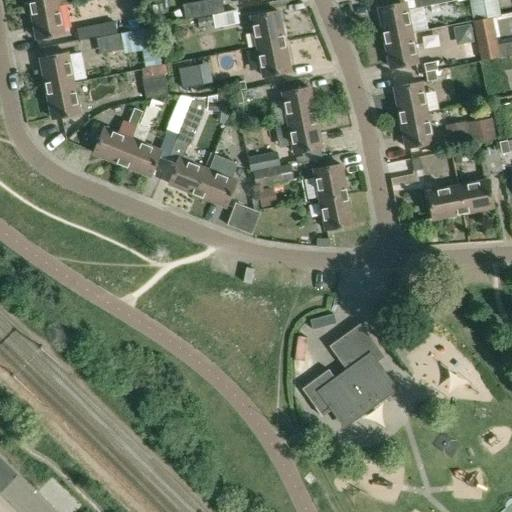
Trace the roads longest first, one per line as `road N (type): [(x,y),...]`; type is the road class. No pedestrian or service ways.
road 1 (residential): [(390,262),(250,251),(61,177),(32,157),(14,129),(0,58)]
road 2 (residential): [(390,262),(358,94),(319,0)]
road 3 (residential): [(390,262),(511,255)]
